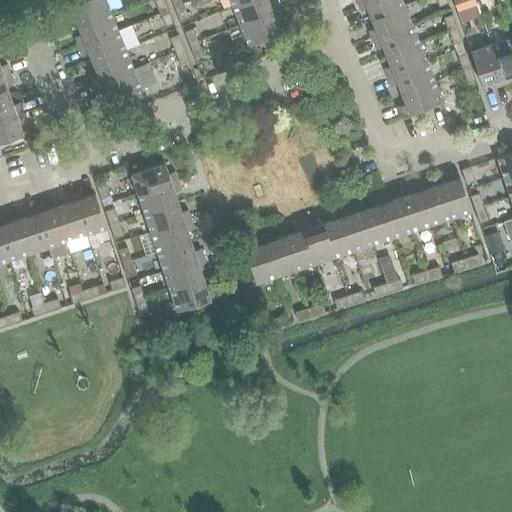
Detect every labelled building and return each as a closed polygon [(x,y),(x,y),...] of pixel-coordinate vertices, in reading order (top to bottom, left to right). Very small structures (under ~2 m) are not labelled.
[(76,25),(110,11),(105,0),(80,0),(62,7),(66,18),(72,15),(76,25)] [(154,0),(152,1),(157,13),(166,10),(161,0),(154,0)] [(247,0),(231,6),(239,26),(279,10),(275,0),(269,3),(267,0),(247,0)] [(366,9),(370,19),(403,5),(401,0),(362,0),(356,2),(360,11),(366,9)] [(474,0),(453,0),(457,12),(476,6),(474,0)] [(182,3),(173,6),(178,19),(187,16),(182,3)] [(372,40),(411,24),(403,5),(370,19),(374,29),(368,31),(372,40)] [(171,23),(166,10),(157,13),(163,26),(171,23)] [(279,10),(239,26),(247,45),(280,32),(276,21),(282,19),(279,10)] [(74,37),(78,46),(117,30),(110,11),(76,25),(80,35),(74,37)] [(444,19),(449,32),(457,29),(452,16),(444,19)] [(381,47),(385,57),(419,43),(411,24),(372,40),(375,49),(381,47)] [(189,45),(197,41),(192,29),(183,32),(189,45)] [(457,29),(449,32),(454,45),(462,42),(457,29)] [(92,63),(125,49),(117,30),(78,46),(81,55),(88,53),(92,63)] [(167,38),(173,51),(181,48),(176,35),(167,38)] [(511,74),(511,46),(509,38),(490,44),(503,85),(511,82),(511,80),(510,75),(511,74)] [(189,45),(194,57),(202,54),(197,41),(189,45)] [(387,78),(426,62),(419,43),(385,57),(389,66),(383,69),(387,78)] [(490,44),(469,51),(481,85),(492,82),(494,88),(503,85),(490,44)] [(186,60),(181,48),(173,51),(178,64),(186,60)] [(89,75),(93,84),(133,68),(125,49),(92,63),(96,72),(89,75)] [(457,57),(461,70),(470,68),(465,54),(457,57)] [(397,85),(401,95),(434,81),(426,62),(387,78),(390,87),(397,85)] [(0,76),(9,73),(6,64),(0,66),(0,76)] [(141,88),(133,68),(93,84),(97,93),(103,91),(107,102),(141,88)] [(466,84),(475,81),(470,68),(461,70),(466,84)] [(0,97),(9,95),(6,85),(12,83),(9,73),(0,76),(0,97)] [(398,107),(402,117),(442,101),(434,81),(401,95),(405,104),(398,107)] [(0,97),(0,119),(22,112),(19,103),(12,105),(9,95),(0,97)] [(22,112),(0,119),(0,142),(22,135),(19,124),(25,121),(22,112)] [(511,152),(496,158),(503,178),(511,175),(511,152)] [(130,174),(137,194),(177,180),(174,171),(168,173),(164,162),(130,174)] [(469,168),(461,170),(465,183),(473,181),(469,168)] [(450,218),(470,212),(457,171),(446,175),(448,181),(439,184),(450,218)] [(509,198),(511,196),(511,175),(503,178),(509,198)] [(180,190),(177,180),(137,194),(143,213),(177,202),(174,192),(180,190)] [(430,225),(450,218),(439,184),(428,188),(426,181),(417,184),(430,225)] [(104,182),(95,185),(100,197),(108,194),(104,182)] [(411,231),(430,225),(417,184),(408,188),(410,194),(400,197),(411,231)] [(81,191),(72,194),(85,235),(106,228),(94,194),(83,198),(81,191)] [(474,208),(482,206),(477,193),(470,195),(474,208)] [(66,241),(85,235),(72,194),(62,198),(65,204),(55,207),(66,241)] [(392,238),(411,231),(400,197),(390,201),(387,194),(378,197),(392,238)] [(372,244),(392,238),(378,197),(369,200),(371,207),(361,210),(372,244)] [(143,213),(150,233),(190,219),(187,210),(181,212),(177,202),(143,213)] [(47,248),(66,241),(55,207),(44,211),(42,204),(33,207),(47,248)] [(482,206),(474,208),(478,221),(486,219),(482,206)] [(27,254),(47,248),(33,207),(24,210),(26,217),(16,220),(27,254)] [(108,224),(117,221),(112,207),(104,210),(108,224)] [(353,251),(372,244),(361,210),(351,214),(349,207),(339,210),(353,251)] [(334,257),(353,251),(339,210),(330,213),(332,220),(322,223),(334,257)] [(0,237),(8,261),(27,254),(16,220),(6,224),(3,217),(0,218),(0,237)] [(150,233),(156,252),(190,241),(187,231),(193,228),(190,219),(150,233)] [(314,264),(334,257),(322,223),(312,227),(310,220),(301,223),(314,264)] [(117,221),(108,224),(113,237),(121,234),(117,221)] [(295,270),(314,264),(301,223),(292,226),(294,233),(283,236),(295,270)] [(497,230),(483,235),(490,253),(503,249),(497,230)] [(275,277),(295,270),(283,236),(273,240),(271,233),(262,236),(275,277)] [(255,284),(275,277),(262,236),(253,239),(255,246),(244,249),(255,284)] [(193,251),(190,241),(156,252),(163,272),(203,258),(200,249),(193,251)] [(122,263),(130,260),(125,247),(117,250),(122,263)] [(478,263),(476,254),(463,258),(465,267),(478,263)] [(206,267),(203,258),(163,272),(169,291),(203,280),(200,269),(206,267)] [(465,267),(463,258),(449,263),(452,271),(465,267)] [(130,260),(122,263),(126,275),(135,273),(130,260)] [(395,273),(391,262),(380,266),(384,277),(395,273)] [(439,274),(437,266),(424,270),(426,279),(439,274)] [(426,279),(424,270),(411,275),(413,283),(426,279)] [(125,286),(122,277),(108,282),(111,291),(125,286)] [(400,287),(398,279),(385,283),(387,292),(400,287)] [(206,290),(203,280),(169,291),(176,311),(216,298),(213,287),(206,290)] [(375,296),(387,292),(385,283),(372,288),(375,296)] [(85,300),(99,295),(96,286),(82,290),(85,300)] [(134,301),(143,298),(138,286),(130,288),(134,301)] [(72,304),(85,300),(82,290),(69,295),(72,304)] [(348,304),(361,300),(358,291),(345,296),(348,304)] [(335,308),(348,304),(345,296),(332,300),(335,308)] [(143,298),(134,301),(139,314),(147,311),(143,298)] [(47,313),(60,308),(57,299),(44,303),(47,313)] [(33,317),(47,313),(44,303),(30,308),(33,317)] [(309,316),(322,312),(320,303),(307,307),(309,316)] [(296,320),(309,316),(307,307),(294,312),(296,320)] [(8,325),(21,321),(18,312),(5,316),(8,325)]
